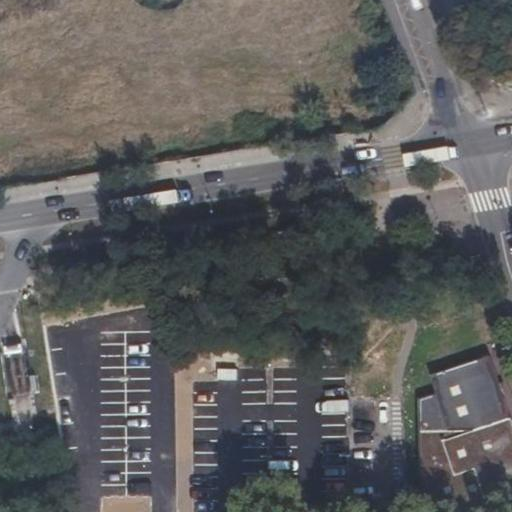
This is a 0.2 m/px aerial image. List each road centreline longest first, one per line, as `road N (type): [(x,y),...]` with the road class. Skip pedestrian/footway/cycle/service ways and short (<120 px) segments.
road 1 (primary): [(0,222),(468,144)]
road 2 (residential): [(468,144),(408,0)]
road 3 (residential): [(511,283),(468,144)]
